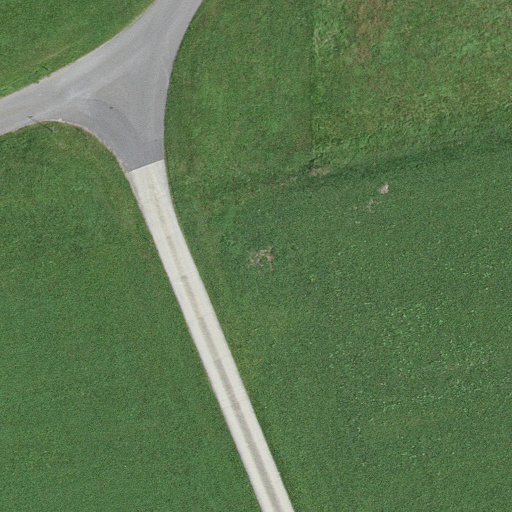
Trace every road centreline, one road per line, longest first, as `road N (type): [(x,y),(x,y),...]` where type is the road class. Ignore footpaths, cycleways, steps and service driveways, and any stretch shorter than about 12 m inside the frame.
road 1 (track): [(105,66),(279,511)]
road 2 (track): [(179,0),(105,66),(0,118)]
